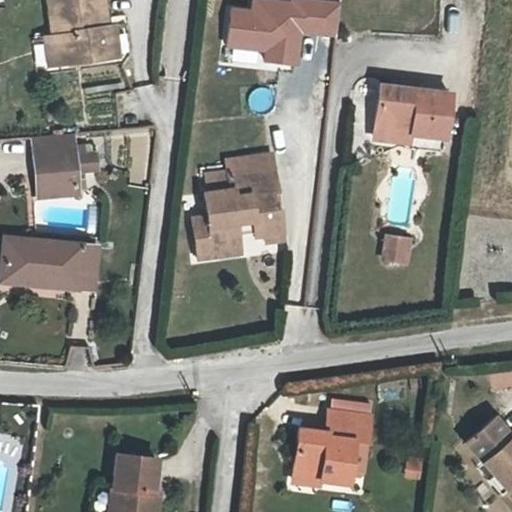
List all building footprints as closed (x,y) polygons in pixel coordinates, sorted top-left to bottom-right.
[(61,0),(66,39),(69,64),(120,58),(117,31),(113,0),(61,0)] [(117,31),(120,58),(128,57),(125,30),(117,31)] [(69,64),(66,39),(57,40),(60,65),(69,64)] [(379,87),(374,130),(408,135),(408,137),(442,141),(448,95),(379,87)] [(69,146),(30,150),(36,197),(74,193),(69,146)] [(237,235),(237,230),(236,222),(253,219),(253,228),(254,235),(279,232),(277,210),(273,209),(271,195),(275,194),(273,170),(228,175),(230,191),(205,193),(207,216),(193,217),(196,246),(233,242),(233,236),(237,235)] [(236,222),(237,230),(253,228),(253,219),(236,222)] [(407,240),(387,236),(384,259),(404,262),(407,240)] [(0,238),(0,279),(68,285),(68,280),(85,282),(88,246),(0,238)] [(316,481),(316,485),(344,488),(344,486),(346,463),(348,445),(363,446),(365,419),(323,415),(321,436),(293,433),(289,479),(316,481)] [(511,433),(497,415),(467,439),(495,474),(511,495),(511,433)] [(119,488),(116,511),(160,511),(163,492),(155,491),(158,458),(114,454),(111,487),(119,488)] [(405,455),(403,476),(419,478),(421,457),(405,455)] [(361,464),(346,463),(344,486),(355,487),(359,484),(361,464)] [(315,492),(316,485),(316,481),(289,479),(287,489),(315,492)] [(108,511),(116,511),(119,488),(111,487),(108,511)]
